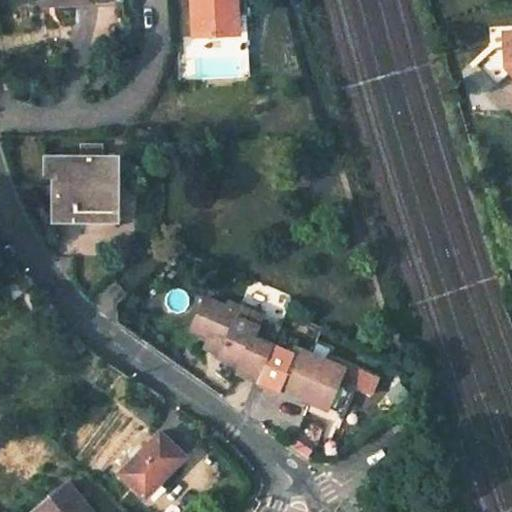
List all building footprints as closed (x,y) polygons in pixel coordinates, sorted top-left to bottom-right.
[(238,12),(237,0),(195,0),(196,7),(193,7),(195,35),(234,32),(232,12),(238,12)] [(511,35),(504,36),(505,52),(493,51),(476,67),(494,87),(509,73),(511,76),(511,35)] [(58,180),(57,219),(75,219),(75,213),(114,213),(115,157),(46,157),(46,180),(58,180)] [(201,298),(189,329),(212,339),(215,333),(225,337),(222,344),(217,355),(240,365),(237,371),(256,379),(271,345),(252,337),(256,327),(233,317),(235,313),(201,298)] [(215,333),(212,339),(222,344),(225,337),(215,333)] [(256,379),(256,381),(276,390),(278,387),(285,390),(284,394),(307,404),(309,400),(332,410),(345,382),(351,371),(295,348),(292,353),(271,345),(256,379)] [(345,382),(332,410),(338,413),(351,386),(345,382)] [(159,430),(119,470),(144,495),(184,455),(159,430)] [(90,511),(66,482),(33,510),(34,511),(90,511)]
